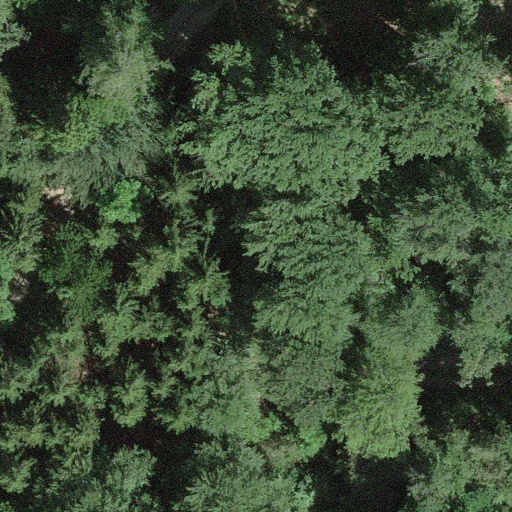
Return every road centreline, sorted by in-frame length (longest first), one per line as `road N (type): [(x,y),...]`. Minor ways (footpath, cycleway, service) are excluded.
road 1 (track): [(0,482),(272,376),(511,372)]
road 2 (track): [(0,316),(28,279),(115,111),(201,0)]
